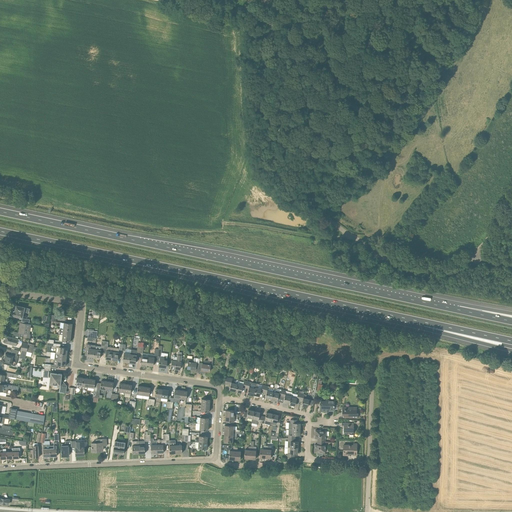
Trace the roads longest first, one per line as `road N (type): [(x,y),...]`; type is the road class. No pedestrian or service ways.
road 1 (motorway): [(458,310),(0,210)]
road 2 (motorway): [(0,233),(425,322)]
road 3 (residential): [(219,394),(220,386),(75,364),(81,305),(7,292)]
road 4 (track): [(327,218),(282,147),(274,28),(251,16)]
road 5 (residential): [(0,468),(213,460)]
road 6 (unclassified): [(369,463),(378,255)]
road 7 (unclassified): [(511,263),(471,257),(439,273),(378,255)]
road 8 (residential): [(308,458),(306,416),(219,394)]
